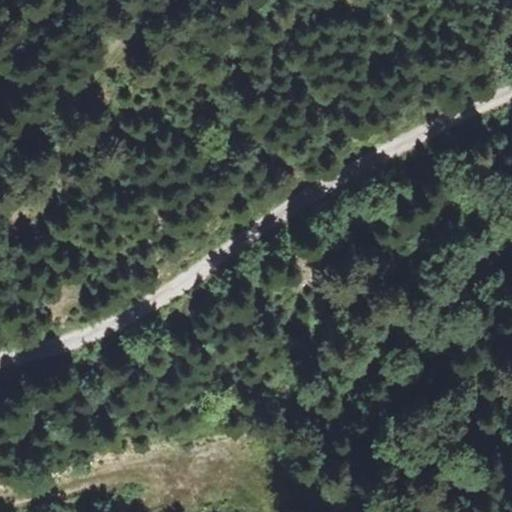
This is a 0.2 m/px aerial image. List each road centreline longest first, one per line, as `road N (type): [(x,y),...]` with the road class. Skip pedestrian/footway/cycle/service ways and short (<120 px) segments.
road 1 (track): [(511,89),(375,157),(128,318),(54,350),(0,360)]
road 2 (track): [(263,511),(245,480),(187,468),(0,498)]
